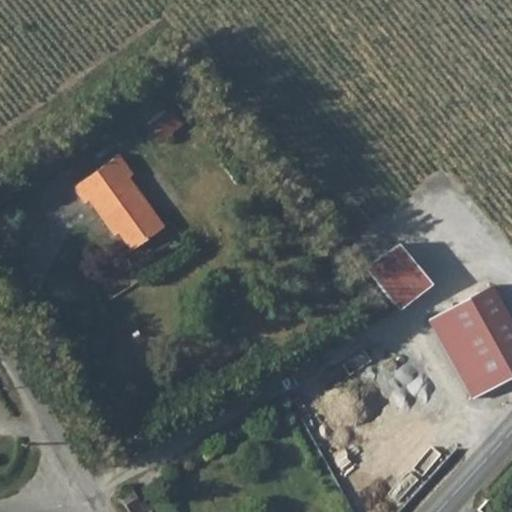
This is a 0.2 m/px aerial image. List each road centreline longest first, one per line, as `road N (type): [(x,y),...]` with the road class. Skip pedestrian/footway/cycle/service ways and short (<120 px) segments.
road 1 (track): [(94,493),(458,280)]
road 2 (unclassified): [(94,493),(0,348)]
